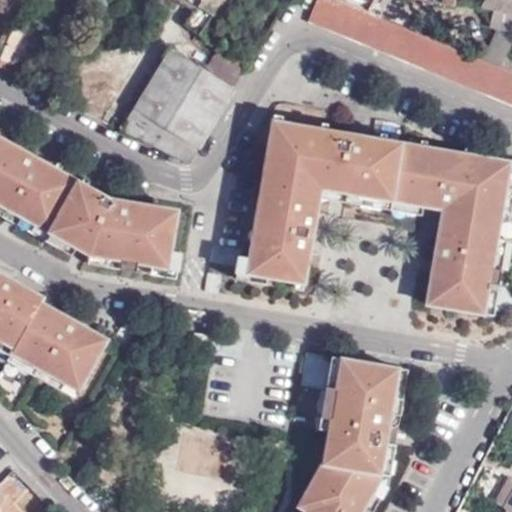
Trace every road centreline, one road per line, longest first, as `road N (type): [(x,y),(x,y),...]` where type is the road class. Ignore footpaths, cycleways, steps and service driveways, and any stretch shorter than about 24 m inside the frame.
road 1 (residential): [(0,426),(79,511),(433,511),(511,362)]
road 2 (residential): [(0,87),(168,176),(196,177),(214,161),(275,55),(306,39),(345,48),(511,123)]
road 3 (residential): [(511,360),(75,287),(0,248)]
